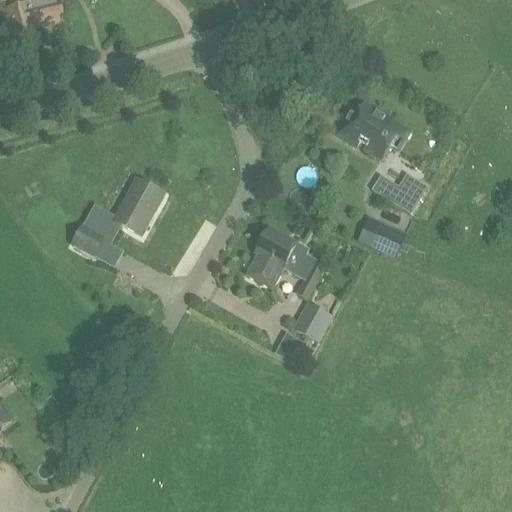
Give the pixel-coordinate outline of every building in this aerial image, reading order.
[(51,0),(0,0),(0,10),(9,47),(37,40),(35,32),(63,25),(57,1),(52,2),(51,0)] [(409,136),(387,122),(389,118),(367,105),(358,120),(350,115),(336,138),(357,151),(360,146),(366,150),(365,151),(382,162),(389,151),(390,148),(399,153),(409,136)] [(400,190),(391,205),(410,216),(427,188),(408,177),(400,190)] [(137,182),(114,224),(142,239),(165,197),(137,182)] [(76,215),(97,205),(86,183),(65,193),(76,215)] [(384,257),(388,247),(393,234),(395,232),(369,220),(358,245),(384,257)] [(94,260),(105,241),(82,228),(71,247),(94,260)] [(247,279),(273,294),(285,273),(304,284),(297,297),(310,304),(328,270),(316,263),(306,258),(309,252),(299,247),(270,230),(255,257),(258,259),(247,279)] [(318,238),(312,235),(306,246),(312,250),(318,238)] [(109,238),(103,246),(129,262),(135,253),(109,238)] [(319,345),(332,320),(309,307),(295,332),(319,345)] [(0,430),(10,424),(0,409),(0,430)]
